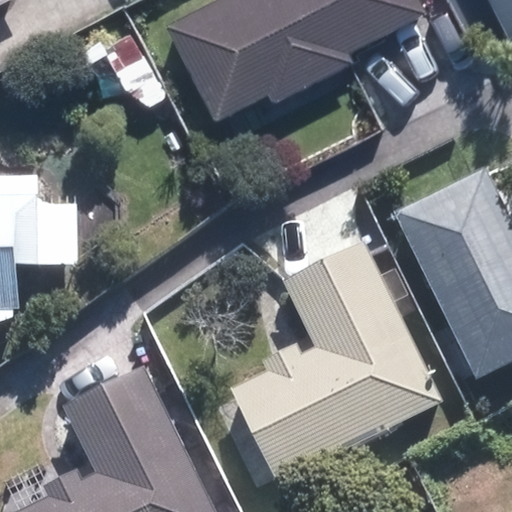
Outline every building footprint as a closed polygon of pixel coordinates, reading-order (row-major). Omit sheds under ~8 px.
[(359,47),(435,8),(431,0),(214,0),(175,21),(226,116),(278,89),(284,99),(364,57),(359,47)] [(511,0),(492,0),(511,37),(511,0)] [(511,206),(494,170),(405,214),(488,382),(511,370),(511,206)] [(0,178),(0,315),(31,316),(31,268),(89,268),(89,195),(50,195),(50,179),(0,178)] [(292,282),(326,350),(241,390),(287,485),(454,405),(375,242),(292,282)] [(72,406),(105,477),(30,511),(224,511),(155,367),(72,406)]
